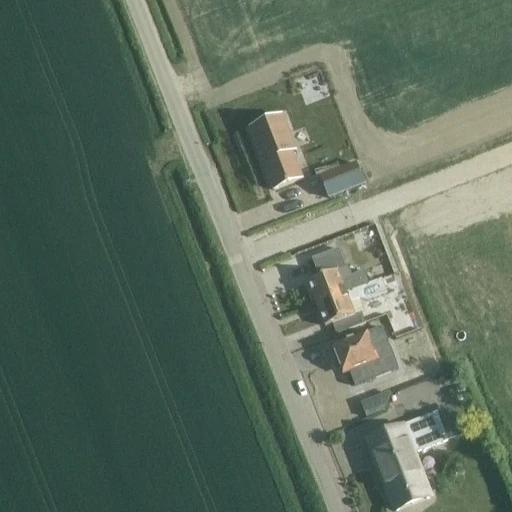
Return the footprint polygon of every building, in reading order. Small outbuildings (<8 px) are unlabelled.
[(274,192),(303,181),(292,154),(296,152),(291,140),(283,117),(250,131),(258,152),(274,192)] [(357,165),(322,179),(330,200),(365,186),(357,165)] [(319,280),(308,285),(316,306),(324,303),(369,286),(364,272),(351,277),(347,269),(346,270),(339,251),(312,261),(319,280)] [(324,303),(316,306),(325,329),(332,326),(336,337),(365,325),(361,314),(354,317),(349,305),(359,301),(367,303),(387,295),(382,281),(369,286),(324,303)] [(383,330),(333,350),(343,375),(377,362),(373,350),(388,344),(383,330)] [(367,419),(383,413),(391,395),(362,407),(367,419)] [(437,416),(369,443),(393,503),(426,490),(413,457),(448,443),(437,416)]
